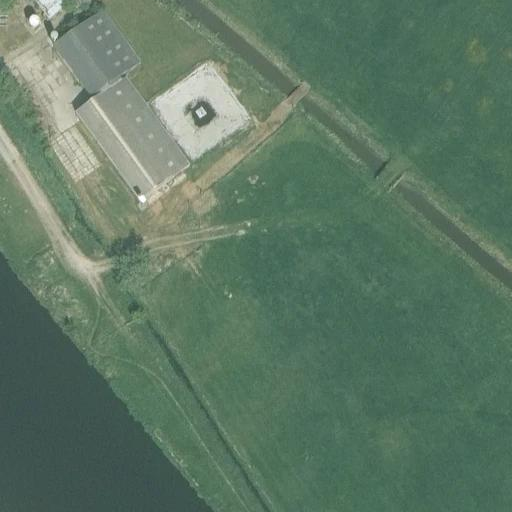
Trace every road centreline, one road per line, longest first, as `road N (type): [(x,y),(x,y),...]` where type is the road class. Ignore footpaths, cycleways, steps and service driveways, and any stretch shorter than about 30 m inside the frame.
road 1 (track): [(86,268),(205,234),(326,219),(372,195),(403,162)]
road 2 (track): [(86,268),(246,511)]
road 3 (track): [(16,160),(72,258),(86,268)]
